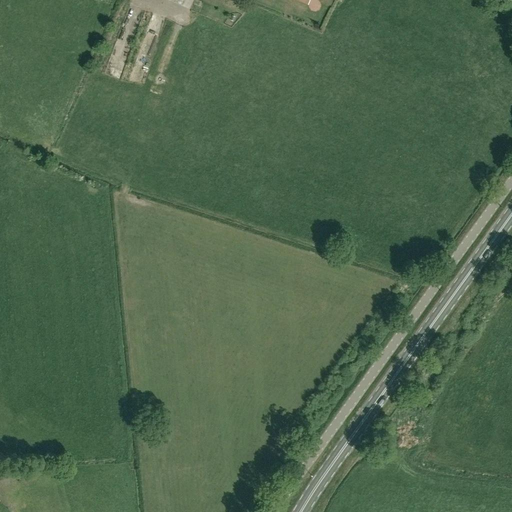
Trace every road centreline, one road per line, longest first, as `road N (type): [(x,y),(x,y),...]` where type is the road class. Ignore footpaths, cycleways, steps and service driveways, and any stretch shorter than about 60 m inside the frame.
road 1 (unclassified): [(273,511),(511,180)]
road 2 (primary): [(301,511),(511,212)]
